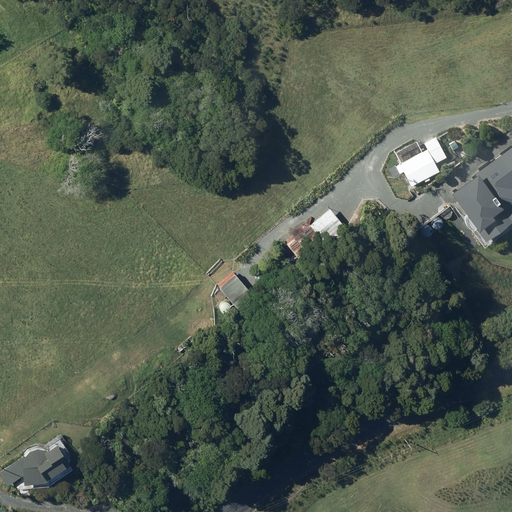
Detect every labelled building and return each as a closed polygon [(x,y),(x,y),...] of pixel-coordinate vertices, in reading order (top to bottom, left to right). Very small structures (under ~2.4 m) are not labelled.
[(438,137),(439,138),(437,139),(440,145),(445,142),(448,149),(454,145),(446,132),(438,137)] [(430,135),(420,140),(430,161),(441,156),(430,135)] [(511,194),(506,185),(511,180),(511,145),(511,143),(469,172),(468,170),(441,188),(456,211),(464,224),(466,223),(475,236),(503,217),(497,207),(511,197),(511,194)] [(422,147),(390,164),(394,172),(399,170),(406,184),(434,169),(422,147)] [(324,206),(292,232),(311,254),(342,229),(324,206)] [(212,284),(231,307),(247,295),(228,271),(212,284)] [(65,464),(60,457),(66,453),(57,439),(60,437),(57,432),(0,467),(0,480),(2,484),(16,475),(17,483),(38,481),(65,464)]
